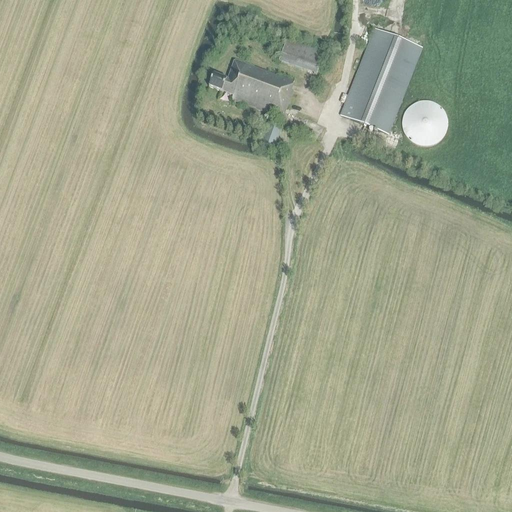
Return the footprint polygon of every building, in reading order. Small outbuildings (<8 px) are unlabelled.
[(422,50),(374,31),(340,117),(388,136),(422,50)] [(288,41),(280,62),(317,77),(325,55),(288,41)] [(235,60),(227,80),(214,75),(209,88),(233,97),(232,100),(282,119),(293,92),(291,91),(294,83),(235,60)] [(447,127),(447,125),(447,123),(447,121),(447,119),(446,117),(445,115),(445,114),(444,112),(442,110),(441,109),(440,108),(438,106),(437,105),(435,104),(433,103),(432,103),(430,102),(428,102),(426,102),(424,102),(422,102),(420,102),(418,102),(417,103),(415,104),(413,105),(411,106),(410,107),(408,108),(407,110),(406,111),(405,113),(404,114),(403,116),(402,118),(402,120),(402,122),(401,124),(401,126),(402,127),(402,129),(402,131),(403,133),(404,135),(405,136),(406,138),(407,140),(408,141),(410,142),(411,143),(413,144),(414,145),(416,146),(418,147),(420,147),(422,147),(424,148),(426,148),(427,147),(429,147),(431,147),(433,146),(435,145),(436,144),(438,143),(440,142),(441,141),(442,139),(443,138),(444,136),(445,134),(446,133),(447,131),(447,129),(447,127)] [(281,129),(269,125),(261,145),(273,149),(281,129)]
